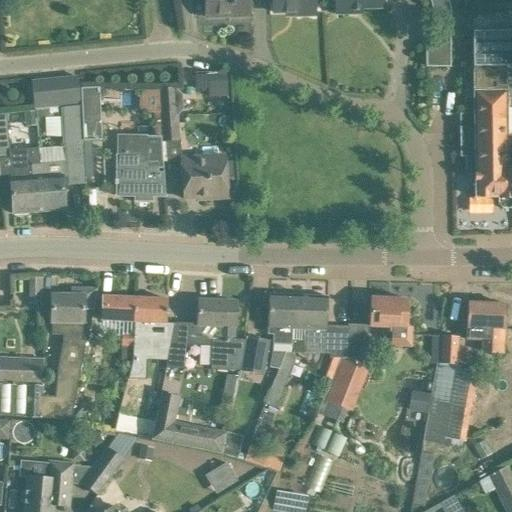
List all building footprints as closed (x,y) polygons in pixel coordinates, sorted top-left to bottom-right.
[(249,16),(248,0),(205,0),(206,17),(220,16),(219,13),(230,13),(230,16),(249,16)] [(315,14),(314,0),(272,0),(273,12),(294,12),(294,15),(315,14)] [(381,8),(380,0),(335,0),(335,14),(351,13),(351,8),(381,8)] [(511,31),(473,32),(473,65),(474,67),(511,66),(511,31)] [(449,33),(426,33),(426,66),(450,66),(449,33)] [(464,114),(459,114),(460,156),(465,156),(465,174),(475,174),(475,198),(498,197),(498,204),(498,205),(502,208),(511,208),(511,169),(507,169),(506,108),(511,108),(511,66),(474,67),(464,67),(464,114)] [(206,77),(195,77),(195,92),(207,91),(225,91),(224,76),(206,77)] [(77,78),(32,82),(34,102),(35,107),(60,105),(79,103),(79,98),(77,78)] [(99,88),(81,89),(82,103),(83,144),(84,159),(102,158),(99,88)] [(174,88),(159,89),(160,109),(162,109),(162,114),(163,140),(178,140),(176,117),(183,110),(182,94),(174,88)] [(145,90),(145,113),(155,113),(156,136),(160,136),(159,90),(145,90)] [(79,103),(60,105),(61,145),(65,145),(65,147),(66,176),(85,175),(84,159),(83,144),(82,103),(79,103)] [(7,114),(0,114),(0,158),(9,158),(13,214),(35,212),(31,163),(40,163),(39,148),(39,144),(30,145),(9,146),(8,124),(7,114)] [(114,180),(114,184),(115,184),(115,196),(125,196),(134,196),(134,201),(133,201),(133,202),(153,202),(153,201),(152,201),(152,196),(165,196),(160,136),(156,136),(146,136),(144,136),(123,136),(123,154),(116,154),(116,180),(114,180)] [(40,163),(31,163),(35,212),(64,210),(62,190),(61,176),(66,176),(65,147),(39,148),(40,163)] [(227,198),(226,178),(224,156),(181,158),(182,179),(184,199),(196,198),(197,200),(227,198)] [(93,310),(94,308),(97,288),(70,288),(70,296),(51,295),(51,321),(51,334),(64,335),(58,369),(55,397),(42,395),(41,418),(71,420),(86,341),(82,340),(84,309),(93,310)] [(268,328),(268,334),(273,335),(273,348),(273,352),(272,352),(269,367),(279,369),(286,352),(292,352),(292,351),(294,295),(269,294),(268,314),(268,328)] [(346,358),(347,330),(326,329),(327,296),(294,295),(292,351),(329,353),(329,357),(346,358)] [(102,316),(102,320),(122,321),(134,322),(135,298),(103,296),(102,316)] [(132,359),(128,378),(146,379),(147,360),(149,355),(150,355),(151,339),(165,339),(166,323),(166,319),(167,299),(135,298),(134,322),(133,333),(133,347),(132,359)] [(406,328),(407,320),(408,300),(370,298),(369,325),(382,326),(382,328),(382,332),(383,335),(386,338),(390,340),(390,343),(391,343),(391,346),(411,347),(413,328),(406,328)] [(210,370),(240,371),(246,340),(234,339),(236,302),(198,300),(197,324),(189,323),(184,344),(211,345),(210,370)] [(504,329),(504,325),(505,305),(468,303),(467,323),(467,327),(466,340),(482,341),(481,352),(502,353),(503,345),(504,329)] [(339,358),(323,399),(337,405),(348,409),(350,410),(366,367),(367,355),(368,325),(361,325),(348,324),(347,330),(346,358),(339,358)] [(122,333),(121,346),(133,347),(133,346),(133,333),(122,333)] [(240,371),(263,375),(269,341),(247,336),(246,340),(240,371)] [(431,394),(428,413),(447,416),(442,445),(463,449),(477,369),(458,366),(459,345),(459,337),(443,336),(441,364),(437,363),(431,394)] [(276,409),(295,357),(292,352),(286,352),(279,369),(265,404),(276,409)] [(42,395),(42,380),(43,360),(0,358),(0,415),(41,418),(42,395)] [(412,391),(409,410),(428,413),(431,394),(412,391)] [(223,448),(226,434),(173,423),(178,398),(160,394),(151,440),(222,454),(222,453),(223,448)] [(143,421),(127,418),(118,416),(115,430),(147,438),(151,422),(143,421)] [(0,437),(7,438),(9,421),(0,419),(0,437)] [(12,431),(17,439),(29,431),(24,423),(12,431)] [(141,445),(138,458),(151,461),(154,447),(141,445)] [(98,496),(123,460),(107,448),(82,484),(98,496)] [(243,452),(223,448),(222,453),(243,457),(243,452)] [(421,453),(412,505),(425,507),(434,455),(421,453)] [(72,464),(55,463),(46,462),(45,478),(27,477),(26,492),(23,491),(21,503),(25,503),(23,511),(52,511),(54,495),(69,496),(71,476),(72,464)] [(505,511),(511,511),(511,509),(511,508),(511,475),(508,466),(494,473),(494,474),(488,477),(492,484),(495,490),(505,511)] [(462,511),(453,496),(443,501),(450,511),(462,511)]
